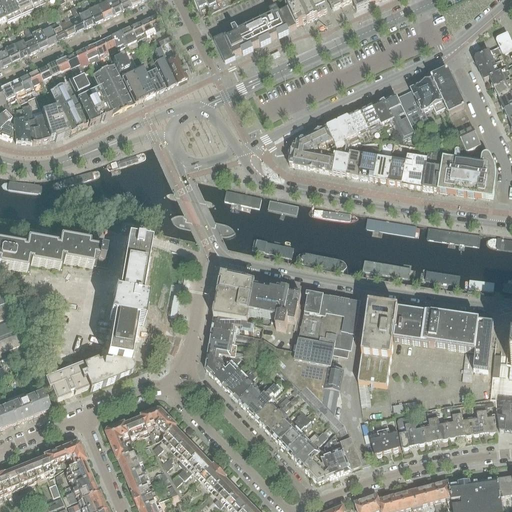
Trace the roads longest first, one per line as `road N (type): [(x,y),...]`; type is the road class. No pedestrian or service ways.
road 1 (secondary): [(232,262),(511,307)]
road 2 (secondary): [(498,225),(264,184),(239,151)]
road 3 (tertiary): [(419,8),(193,110)]
road 4 (tertiary): [(239,151),(444,53)]
road 5 (residential): [(511,454),(390,476),(312,503)]
road 6 (residential): [(171,0),(0,80)]
road 7 (residential): [(444,53),(505,175),(498,225)]
road 8 (residential): [(312,503),(185,372)]
road 9 (residential): [(162,384),(288,511)]
road 10 (residential): [(185,372),(206,284),(232,262)]
road 11 (secondary): [(174,156),(216,247),(232,262)]
